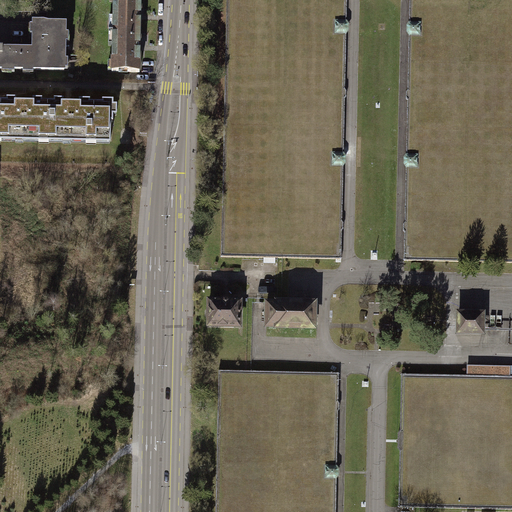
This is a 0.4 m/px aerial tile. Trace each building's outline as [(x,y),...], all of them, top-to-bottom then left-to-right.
[(112,0),(113,32),(140,32),(140,0),(112,0)] [(346,0),(226,0),(221,257),(278,258),(341,259),(346,0)] [(511,0),(409,0),(405,259),(511,261),(511,0)] [(0,68),(64,69),(64,24),(34,24),(33,47),(44,47),(43,52),(0,51),(0,68)] [(140,32),(113,32),(112,71),(140,71),(140,32)] [(0,140),(0,137),(38,137),(38,142),(48,142),(48,138),(86,139),(86,142),(96,142),(96,138),(110,138),(110,121),(112,121),(113,101),(103,101),(103,104),(90,104),(90,101),(79,101),(79,103),(63,103),(63,100),(55,100),(55,103),(42,103),(42,100),(33,100),(32,102),(15,102),(15,99),(8,99),(8,102),(0,102),(0,140)] [(222,301),(209,301),(209,325),(240,326),(240,301),(230,301),(230,298),(226,298),(222,298),(222,301)] [(277,303),(266,303),(266,326),(276,327),(276,328),(314,328),(314,316),(314,303),(288,303),(277,303)] [(483,313),(459,313),(458,333),(483,333),(483,313)] [(511,376),(510,377),(510,366),(467,365),(467,376),(401,374),(400,441),(399,507),(511,509),(511,376)] [(339,373),(218,371),(215,511),(336,511),(337,472),(339,373)]
